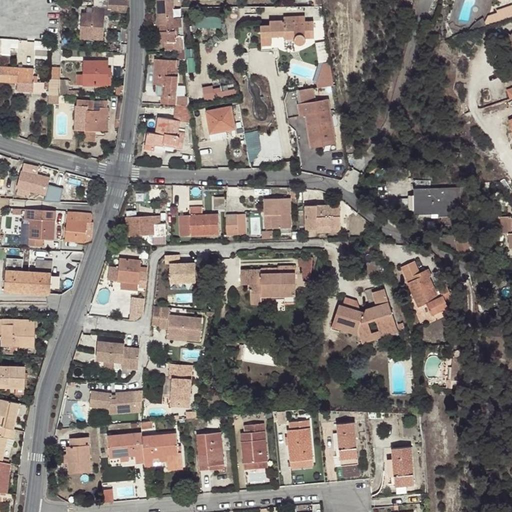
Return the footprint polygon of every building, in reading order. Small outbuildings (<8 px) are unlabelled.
[(108,4),(107,0),(93,0),(93,14),(81,14),(81,21),(83,22),(83,35),(91,36),(91,37),(104,38),(106,9),(112,9),(112,4),(108,4)] [(184,49),(183,35),(177,36),(177,25),(174,25),(174,20),(173,7),(175,7),(174,0),(157,0),(160,42),(165,42),(166,50),(184,49)] [(198,27),(223,27),(223,15),(198,15),(198,27)] [(470,32),(491,25),(489,15),(483,19),(480,22),(475,26),(473,29),(470,32)] [(305,33),(314,33),(314,20),(305,21),(305,16),(284,17),(284,21),(270,21),(270,26),(261,26),(262,36),(272,36),(285,36),(285,39),(294,38),(295,42),(299,44),(302,44),(305,41),(306,38),(305,33)] [(511,45),(506,42),(511,36),(507,33),(499,42),(511,52),(511,50),(511,45)] [(272,36),(262,36),(262,45),(272,45),(272,36)] [(19,49),(19,40),(0,39),(0,55),(10,55),(11,49),(19,49)] [(321,86),(333,86),(330,40),(318,41),(321,86)] [(51,51),(51,43),(36,41),(35,50),(51,51)] [(177,105),(190,105),(188,97),(176,96),(178,68),(176,68),(177,61),(156,59),(154,84),(158,84),(157,94),(162,94),(161,103),(177,105)] [(107,70),(107,63),(83,61),(83,76),(77,75),(77,85),(95,86),(95,84),(104,84),(105,70),(107,70)] [(18,82),(32,83),(37,83),(38,76),(33,76),(33,69),(1,68),(0,81),(18,82)] [(219,84),(234,81),(233,75),(218,78),(219,84)] [(58,95),(59,80),(50,80),(48,94),(58,95)] [(204,88),(206,99),(235,94),(234,83),(204,88)] [(323,140),(324,144),(336,143),(329,99),(316,101),(315,93),(300,96),(301,104),(299,104),(300,116),(306,115),(311,142),(323,140)] [(101,108),(101,102),(76,100),(76,130),(105,131),(106,116),(109,116),(109,109),(101,108)] [(180,120),(192,122),(190,105),(177,105),(175,120),(159,118),(156,133),(148,132),(146,143),(155,144),(163,145),(164,142),(174,144),(174,147),(183,148),(185,132),(178,131),(180,120)] [(211,133),(226,130),(235,128),(231,106),(206,111),(211,133)] [(227,137),(226,130),(211,133),(212,140),(227,137)] [(47,201),(58,202),(63,188),(48,185),(50,177),(38,174),(40,167),(24,163),(15,196),(22,198),(24,190),(48,196),(47,201)] [(419,202),(418,188),(414,188),(414,214),(439,214),(438,210),(421,210),(421,202),(419,202)] [(460,188),(418,188),(419,202),(421,202),(421,210),(438,210),(439,214),(461,214),(460,188)] [(273,229),(280,228),(291,228),(289,198),(264,199),(265,216),(272,216),(273,229)] [(402,208),(412,208),(412,198),(402,198),(402,208)] [(340,204),(305,205),(305,229),(318,229),(317,232),(341,232),(340,204)] [(180,215),(181,236),(191,235),(191,230),(203,230),(203,235),(219,234),(218,214),(203,214),(203,207),(190,207),(190,215),(180,215)] [(56,211),(31,209),(28,245),(38,246),(39,238),(53,240),(56,211)] [(69,220),(66,240),(85,242),(87,222),(89,222),(90,213),(76,212),(75,221),(69,220)] [(237,214),(225,214),(226,235),(238,234),(237,214)] [(237,214),(238,234),(245,234),(244,214),(237,214)] [(166,224),(161,224),(161,216),(127,217),(128,236),(154,235),(154,237),(167,236),(166,224)] [(499,233),(509,233),(511,232),(511,216),(511,217),(511,216),(499,216),(499,233)] [(89,222),(87,222),(85,242),(88,241),(91,240),(93,223),(89,222)] [(273,230),(264,231),(264,239),(274,238),(273,230)] [(181,262),(181,254),(168,254),(167,254),(167,263),(171,263),(172,282),(197,281),(197,262),(181,262)] [(7,291),(49,293),(50,280),(53,280),(54,260),(37,259),(36,270),(22,269),(23,258),(7,257),(6,277),(9,278),(7,291)] [(313,257),(298,257),(299,267),(303,266),(302,279),(311,279),(313,257)] [(140,287),(146,289),(148,272),(141,271),(142,261),(120,259),(120,268),(123,268),(122,283),(122,290),(139,291),(140,287)] [(400,267),(405,278),(420,272),(415,261),(400,267)] [(260,273),(260,270),(241,270),(241,284),(251,285),(251,303),(262,303),(262,297),(295,296),(296,272),(278,272),(278,267),(267,267),(267,273),(260,273)] [(422,276),(408,282),(419,307),(420,307),(427,304),(433,316),(435,314),(430,302),(438,298),(436,292),(434,289),(429,277),(432,276),(429,269),(420,272),(422,276)] [(420,272),(405,278),(407,283),(408,282),(422,276),(420,272)] [(440,290),(436,292),(438,298),(430,302),(435,314),(449,307),(447,302),(453,299),(447,284),(439,287),(440,290)] [(108,306),(111,291),(97,288),(94,303),(108,306)] [(358,332),(359,336),(361,340),(371,336),(366,321),(376,318),(381,333),(396,329),(384,289),(372,293),(376,306),(365,309),(364,312),(339,304),(333,323),(358,332)] [(171,307),(155,305),(153,324),(160,325),(160,328),(167,330),(167,333),(187,336),(186,340),(200,341),(202,319),(170,315),(171,307)] [(36,346),(36,325),(2,324),(2,319),(0,318),(0,335),(2,336),(2,345),(36,346)] [(362,343),(398,332),(396,329),(381,333),(376,318),(366,321),(371,336),(361,340),(362,343)] [(122,368),(138,369),(140,348),(125,347),(125,343),(98,341),(97,360),(123,362),(122,368)] [(245,356),(269,364),(273,351),(248,344),(245,356)] [(468,359),(455,358),(453,380),(466,380),(468,359)] [(189,364),(171,363),(169,378),(173,379),(171,404),(190,406),(192,379),(187,379),(189,364)] [(0,382),(7,383),(7,387),(25,387),(25,365),(0,364),(0,382)] [(142,412),(143,390),(115,393),(115,399),(111,399),(112,393),(91,390),(89,402),(98,404),(98,408),(109,410),(109,415),(142,412)] [(0,424),(13,428),(19,402),(0,397),(0,424)] [(286,423),(285,411),(278,411),(279,423),(286,423)] [(287,431),(290,461),(313,459),(310,421),(289,422),(290,430),(287,431)] [(355,423),(337,425),(340,459),(358,458),(355,423)] [(14,439),(16,428),(13,428),(0,424),(0,460),(1,460),(7,437),(14,439)] [(241,433),(244,462),(267,460),(264,424),(244,425),(244,432),(241,433)] [(200,470),(209,470),(209,465),(224,464),(221,432),(197,434),(200,470)] [(142,436),(142,433),(108,436),(109,458),(120,457),(129,456),(136,456),(136,464),(144,463),(142,436)] [(144,463),(145,466),(154,465),(153,457),(158,457),(167,456),(167,460),(168,470),(183,468),(182,452),(178,452),(177,433),(142,436),(144,463)] [(88,437),(70,438),(71,445),(68,446),(69,472),(91,471),(88,437)] [(411,447),(391,448),(394,487),(413,485),(411,447)] [(313,459),(290,461),(291,468),(313,466),(313,459)] [(0,491),(7,492),(11,463),(1,460),(0,460),(0,491)] [(267,460),(244,462),(244,469),(268,467),(267,460)]
